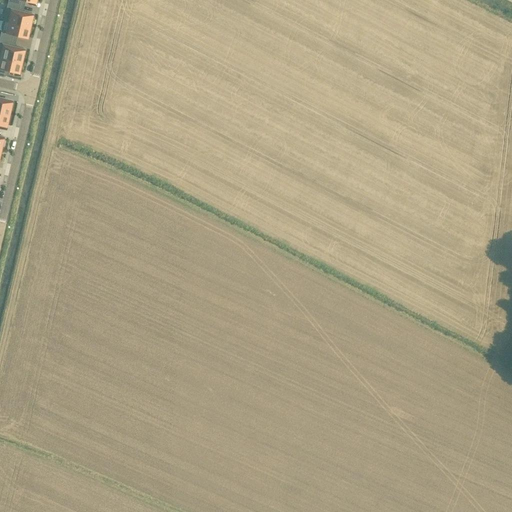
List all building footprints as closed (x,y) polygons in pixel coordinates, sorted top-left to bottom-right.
[(7,1),(3,19),(29,25),(32,13),(18,10),(20,4),(7,1)] [(3,19),(0,32),(0,36),(11,39),(13,33),(26,36),(29,25),(3,19)] [(0,54),(21,60),(24,48),(10,45),(11,39),(0,36),(0,54)] [(0,74),(3,75),(5,68),(18,71),(21,60),(0,54),(0,74)] [(0,110),(8,112),(11,100),(0,97),(0,110)] [(0,123),(6,125),(8,112),(0,110),(0,123)]
